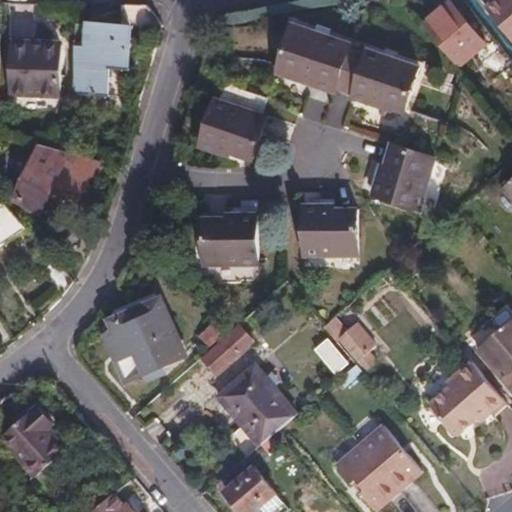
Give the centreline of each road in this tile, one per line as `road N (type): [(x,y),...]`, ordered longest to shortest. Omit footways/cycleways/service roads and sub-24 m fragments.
road 1 (residential): [(34,345),(76,303),(114,240),(189,0)]
road 2 (residential): [(34,345),(181,511)]
